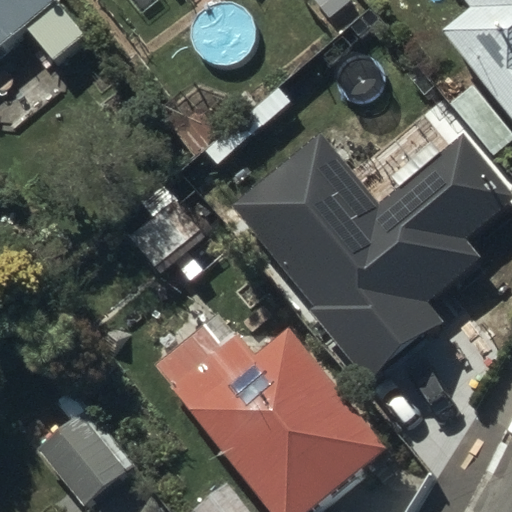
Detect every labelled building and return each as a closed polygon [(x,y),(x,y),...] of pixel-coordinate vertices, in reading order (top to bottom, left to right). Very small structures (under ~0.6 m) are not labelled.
[(0,0),(0,50),(32,24),(61,59),(93,33),(66,0),(0,0)] [(511,0),(470,0),(475,5),(447,26),(511,109),(511,0)] [(395,111),(292,197),(404,330),(507,244),(395,111)] [(229,143),(190,173),(240,237),(279,207),(229,143)] [(211,237),(179,197),(132,234),(164,274),(211,237)] [(213,336),(167,371),(276,511),(327,511),(396,459),(299,334),(264,362),(247,340),(228,355),(213,336)] [(93,415),(44,453),(88,510),(138,472),(93,415)] [(250,511),(234,490),(204,511),(250,511)]
